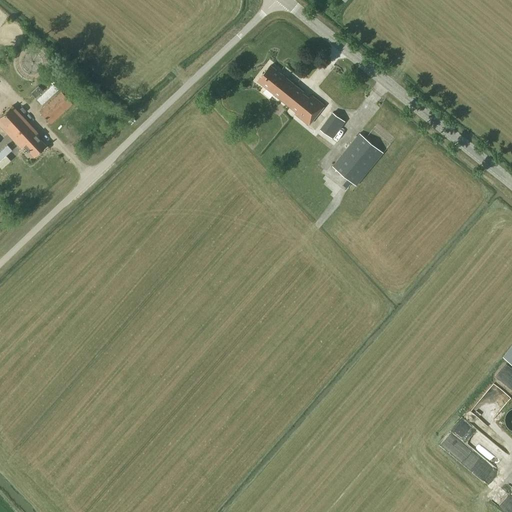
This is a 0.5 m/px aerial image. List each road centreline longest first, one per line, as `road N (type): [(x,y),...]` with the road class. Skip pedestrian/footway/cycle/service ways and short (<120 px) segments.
road 1 (unclassified): [(0,263),(274,0)]
road 2 (tertiary): [(511,185),(286,0)]
